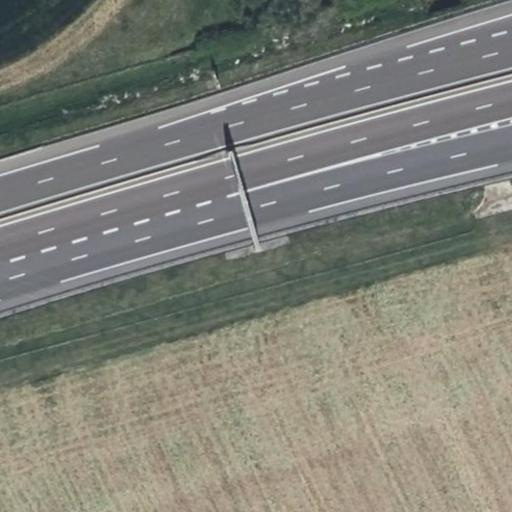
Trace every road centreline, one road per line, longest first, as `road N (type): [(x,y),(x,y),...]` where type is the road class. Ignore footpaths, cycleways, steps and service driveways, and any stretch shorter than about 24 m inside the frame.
road 1 (track): [(511,228),(0,386)]
road 2 (motorway): [(511,49),(0,193)]
road 3 (motorway): [(229,198),(312,154),(511,101)]
road 4 (motorway): [(229,198),(322,192),(511,142)]
road 5 (motorway): [(0,267),(229,198)]
road 6 (track): [(0,106),(93,42),(128,0)]
